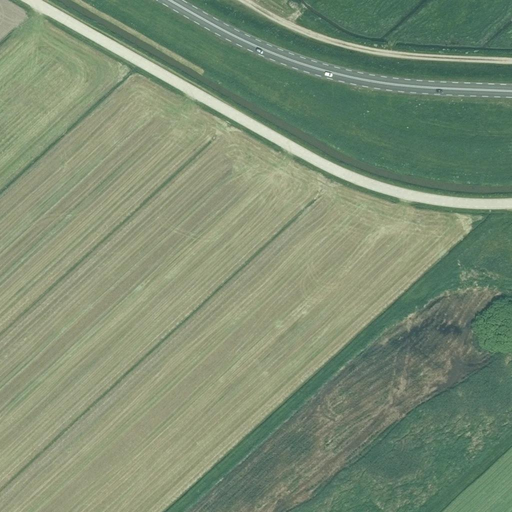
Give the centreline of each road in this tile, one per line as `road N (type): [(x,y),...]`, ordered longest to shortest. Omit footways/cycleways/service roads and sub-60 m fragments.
road 1 (unclassified): [(511,203),(421,198),(331,170),(28,0)]
road 2 (primary): [(511,91),(333,74),(242,41),(167,0)]
road 3 (track): [(511,60),(371,51),(317,36),(243,0)]
